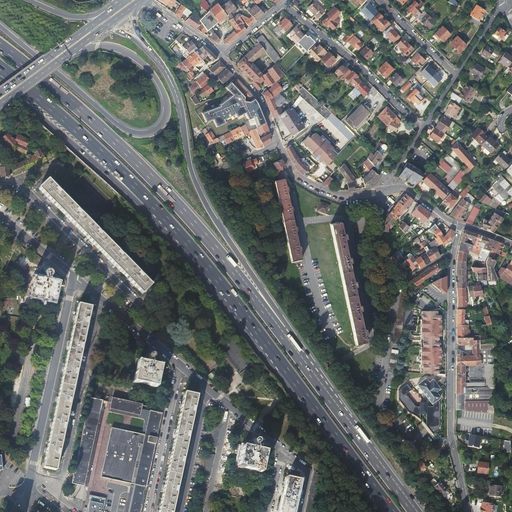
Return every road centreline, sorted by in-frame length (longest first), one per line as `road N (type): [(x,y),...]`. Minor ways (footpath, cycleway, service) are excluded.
road 1 (motorway): [(281,332),(150,176),(0,45)]
road 2 (motorway): [(165,219),(391,511)]
road 3 (motorway): [(77,47),(122,49),(156,78),(166,103),(161,126),(131,132),(0,25)]
road 4 (motorway): [(281,332),(286,326),(197,187),(173,85),(150,51)]
road 5 (residential): [(459,225),(450,434),(467,511)]
road 6 (residential): [(282,450),(73,276)]
road 7 (motorway): [(0,67),(165,219)]
road 8 (motorway): [(414,511),(281,332)]
road 9 (residential): [(73,276),(27,486)]
road 10 (motorway): [(0,84),(165,219)]
road 11 (residential): [(284,4),(422,128)]
road 12 (residential): [(14,177),(136,300)]
